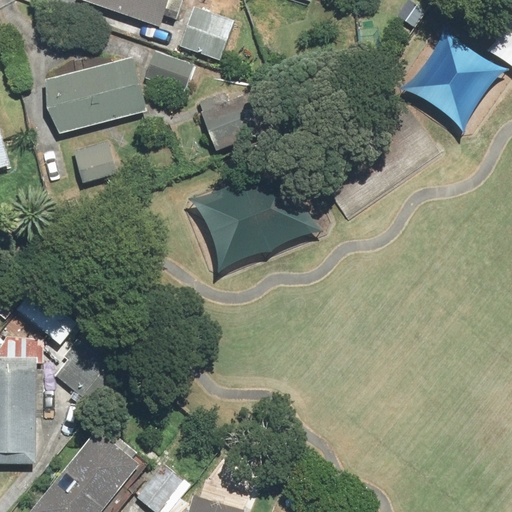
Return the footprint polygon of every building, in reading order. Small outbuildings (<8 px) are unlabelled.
[(88,0),(162,26),(166,15),(179,19),(186,0),(88,0)] [(235,23),(194,9),(181,48),(222,62),(235,23)] [(505,72),(445,32),(408,87),(467,128),(505,72)] [(197,64),(154,51),(145,81),(188,94),(197,64)] [(48,81),(62,133),(151,110),(137,58),(48,81)] [(0,170),(15,166),(0,107),(0,170)] [(446,155),(416,112),(319,178),(348,221),(446,155)] [(111,141),(77,150),(85,183),(120,174),(111,141)] [(303,158),(190,203),(218,273),(330,229),(303,158)] [(91,331),(58,375),(102,408),(135,364),(91,331)] [(41,357),(0,356),(0,464),(40,464),(41,357)] [(105,511),(145,463),(137,457),(142,451),(112,427),(107,432),(102,428),(34,511),(105,511)] [(168,511),(191,486),(165,464),(137,496),(156,511),(168,511)] [(249,511),(250,510),(195,495),(190,511),(249,511)]
